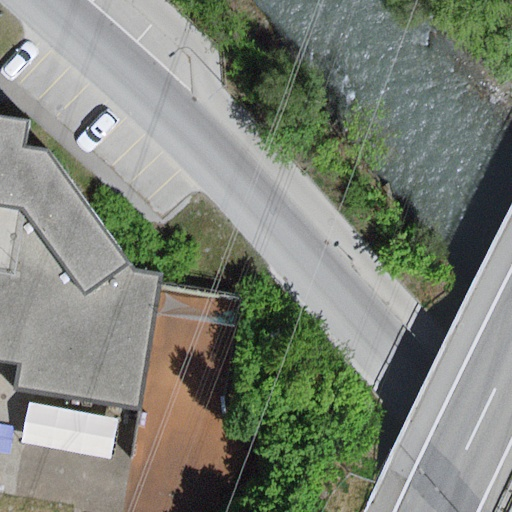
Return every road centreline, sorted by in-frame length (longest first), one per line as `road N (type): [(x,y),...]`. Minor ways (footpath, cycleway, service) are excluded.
road 1 (unclassified): [(38,0),(351,312),(511,494)]
road 2 (motorway): [(511,360),(440,511)]
